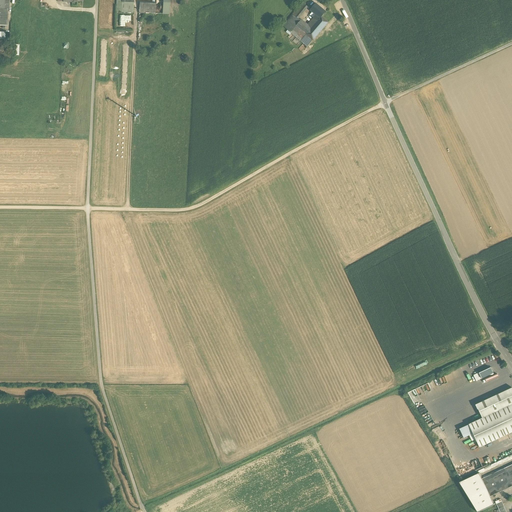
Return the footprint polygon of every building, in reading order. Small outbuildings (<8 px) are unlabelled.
[(124,0),(116,0),(116,8),(133,8),(133,1),(124,1),(124,0)] [(302,2),(293,14),(296,17),(298,19),(308,7),(302,2)] [(155,5),(140,4),(139,13),(155,14),(155,13),(155,5)] [(326,12),(316,4),(311,10),(317,15),(321,18),(326,12)] [(296,17),(293,14),(283,26),(291,33),(296,26),(292,23),(296,17)] [(309,25),(308,26),(311,29),(321,18),(317,15),(310,24),(309,25)] [(296,17),(292,23),(296,26),(301,21),(298,19),(296,17)] [(321,18),(306,35),(312,40),(327,23),(321,18)] [(308,26),(301,21),(296,26),(306,35),(311,29),(308,26)] [(306,35),(296,26),(291,33),(301,41),(306,35)] [(312,40),(306,35),(301,41),(307,46),(312,40)] [(491,368),(479,373),(482,379),(493,374),(491,368)] [(511,388),(476,405),(483,419),(511,404),(511,388)] [(511,404),(483,419),(469,425),(477,442),(479,448),(511,432),(511,404)] [(477,442),(469,425),(460,429),(464,438),(469,436),(472,441),(475,440),(476,442),(477,442)] [(511,464),(482,479),(490,497),(511,486),(511,464)] [(479,474),(459,483),(477,511),(479,511),(494,505),(490,497),(482,479),(479,474)] [(506,511),(502,502),(496,504),(499,509),(499,511),(506,511)]
